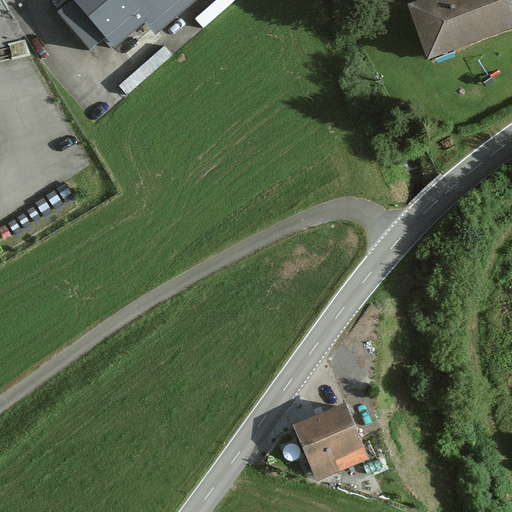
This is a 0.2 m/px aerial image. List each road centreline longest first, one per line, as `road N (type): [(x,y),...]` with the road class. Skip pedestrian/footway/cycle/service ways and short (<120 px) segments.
road 1 (tertiary): [(198,511),(399,241),(511,145)]
road 2 (track): [(0,404),(168,288),(326,211),(358,208),(399,241)]
